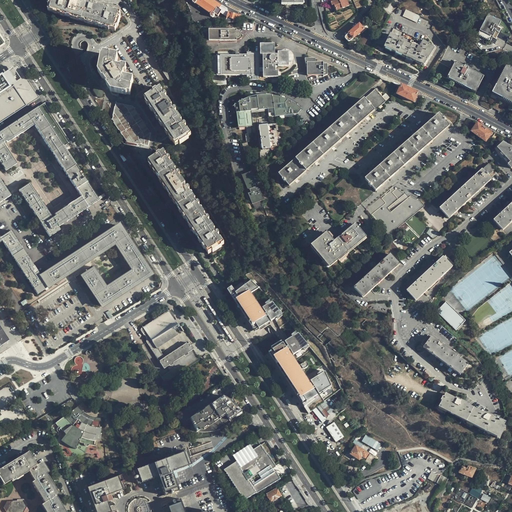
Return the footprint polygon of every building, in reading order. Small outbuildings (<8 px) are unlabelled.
[(121,17),(122,13),(115,11),(114,12),(111,11),(112,10),(111,10),(110,9),(109,9),(108,11),(105,10),(105,9),(98,6),(97,7),(95,6),(95,5),(94,4),(92,4),(91,5),(84,3),(84,2),(83,1),(82,0),(81,1),(80,2),(77,1),(77,0),(50,0),(49,5),(50,6),(49,11),(115,32),(117,26),(118,27),(121,17)] [(221,6),(211,0),(189,0),(195,4),(196,3),(210,13),(210,15),(210,16),(211,17),(213,17),(213,16),(214,16),(214,14),(215,14),(218,16),(222,11),(219,9),(221,6)] [(350,7),(347,0),(337,0),(331,3),(332,6),(335,5),(337,12),(350,7)] [(380,8),(378,5),(367,14),(370,17),(380,8)] [(416,24),(419,17),(405,10),(402,18),(416,24)] [(239,22),(241,15),(240,15),(237,15),(228,13),(225,22),(225,23),(239,22)] [(494,40),(495,35),(498,28),(502,30),(504,25),(500,23),(502,18),(488,13),(480,35),(494,40)] [(240,28),(239,22),(225,23),(225,29),(215,29),(215,31),(209,32),(209,41),(235,38),(235,28),(240,28)] [(364,31),(359,25),(344,37),(347,41),(348,42),(349,42),(352,39),(354,40),(364,31)] [(424,66),(435,48),(422,42),(419,49),(412,46),(412,45),(410,44),(410,45),(402,41),(402,40),(398,38),(398,39),(390,36),(384,49),(424,66)] [(289,66),(288,51),(278,51),(278,53),(275,53),(275,45),(260,45),(260,56),(262,56),(263,78),(277,78),(277,70),(275,70),(275,64),(278,64),(278,66),(289,66)] [(256,74),(255,54),(215,55),(216,76),(256,74)] [(123,79),(125,70),(117,68),(119,58),(103,55),(99,73),(111,92),(131,95),(133,81),(123,79)] [(314,58),(304,58),(305,66),(306,66),(306,75),(322,76),(322,77),(326,75),(326,63),(314,63),(314,58)] [(175,77),(165,63),(161,66),(164,70),(163,71),(169,81),(175,77)] [(3,73),(0,74),(0,95),(14,86),(12,84),(21,79),(17,75),(14,77),(12,74),(15,72),(11,65),(6,68),(8,71),(3,74),(3,73)] [(469,68),(465,66),(464,68),(462,67),(460,69),(454,66),(447,79),(453,83),(476,94),(484,78),(468,70),(469,68)] [(510,68),(505,66),(491,95),(511,104),(511,67),(510,67),(510,68)] [(453,83),(447,79),(443,78),(440,84),(450,89),(453,83)] [(401,85),(400,87),(417,95),(417,93),(401,85)] [(0,123),(26,106),(14,86),(0,95),(0,123)] [(104,94),(100,88),(95,86),(94,92),(98,97),(101,98),(101,99),(103,100),(104,94)] [(417,95),(400,87),(397,93),(396,95),(413,103),(414,101),(417,95)] [(182,121),(178,115),(177,115),(175,113),(176,113),(177,112),(177,111),(177,110),(176,110),(176,109),(174,110),(172,108),(173,107),(168,100),(167,100),(165,98),(166,97),(167,97),(167,95),(166,94),(165,94),(164,96),(162,92),(162,91),(160,88),(158,89),(157,89),(153,91),(153,92),(153,93),(145,98),(175,145),(178,143),(179,143),(189,137),(188,137),(189,135),(190,134),(191,134),(189,130),(187,131),(185,128),(186,128),(187,127),(187,126),(186,125),(185,125),(184,126),(182,123),(182,121)] [(373,104),(377,108),(387,99),(382,95),(379,98),(373,91),(367,97),(371,102),(372,102),(373,103),(373,104)] [(233,106),(236,110),(238,128),(251,127),(250,114),(250,112),(267,111),(272,110),(273,114),(273,118),(296,115),(300,110),(295,106),(289,102),(284,99),(279,97),(271,95),(265,95),(260,95),(253,96),(247,97),(243,99),(238,102),(233,106)] [(304,165),(308,169),(377,108),(373,104),(373,103),(372,102),(371,102),(367,97),(298,158),(301,162),(301,163),(303,166),(304,165)] [(150,132),(134,106),(116,103),(113,119),(127,140),(148,145),(150,132)] [(0,131),(0,162),(6,171),(16,164),(3,143),(6,141),(7,143),(34,125),(81,197),(54,214),(55,216),(52,218),(29,183),(19,190),(49,237),(60,230),(58,227),(98,200),(63,146),(38,107),(0,131)] [(375,192),(450,127),(446,123),(447,122),(445,119),(444,120),(440,116),(365,180),(369,184),(368,185),(370,188),(371,187),(375,192)] [(270,149),(266,125),(257,127),(261,151),(270,149)] [(486,143),(492,135),(478,125),(472,133),(486,143)] [(511,168),(511,147),(501,143),(494,149),(508,164),(508,165),(511,169),(511,168)] [(197,204),(195,201),(196,200),(192,194),(190,194),(189,191),(190,190),(191,190),(191,189),(190,187),(189,187),(188,188),(187,189),(185,185),(186,184),(182,179),(181,178),(179,176),(180,175),(181,174),(180,173),(180,172),(179,172),(178,172),(177,173),(176,171),(176,169),(172,163),(171,163),(169,160),(170,160),(171,160),(171,159),(171,158),(170,157),(169,157),(168,157),(168,158),(166,155),(166,154),(164,150),(161,152),(152,157),(152,158),(148,161),(208,254),(212,251),(213,252),(222,246),(224,244),(222,240),(220,240),(218,237),(219,237),(220,236),(220,235),(220,234),(218,234),(217,235),(215,232),(215,231),(212,225),(210,225),(208,221),(210,221),(210,220),(210,219),(209,218),(208,218),(207,218),(207,219),(205,216),(206,215),(202,209),(201,209),(199,206),(200,206),(200,205),(200,204),(199,203),(197,203),(197,204)] [(301,162),(298,158),(278,175),(281,179),(280,180),(283,183),(284,182),(287,186),(308,169),(304,165),(303,166),(301,163),(301,162)] [(448,218),(491,180),(487,176),(494,170),(489,164),(439,208),(448,218)] [(11,174),(15,179),(23,173),(20,168),(11,174)] [(253,173),(243,176),(253,205),(264,201),(260,190),(256,192),(255,187),(257,186),(253,173)] [(0,202),(10,196),(0,179),(0,202)] [(388,235),(425,206),(415,193),(409,197),(407,195),(405,197),(396,186),(368,208),(388,235)] [(98,196),(100,203),(108,200),(105,194),(98,196)] [(502,231),(511,221),(511,203),(493,221),(502,231)] [(41,277),(11,231),(0,237),(0,242),(2,241),(37,294),(84,263),(85,265),(88,263),(88,261),(115,243),(132,271),(105,289),(91,266),(86,270),(88,273),(83,277),(102,307),(150,274),(118,225),(41,277)] [(326,233),(313,245),(331,267),(339,260),(342,258),(341,257),(365,236),(364,235),(356,225),(335,243),(326,233)] [(430,227),(427,233),(434,238),(438,233),(430,227)] [(367,239),(365,236),(341,257),(342,258),(339,260),(340,262),(367,239)] [(331,267),(313,245),(311,247),(329,269),(331,267)] [(362,298),(398,264),(389,254),(353,288),(362,298)] [(416,301),(452,267),(451,266),(453,264),(445,255),(407,291),(416,301)] [(422,270),(409,282),(412,285),(424,273),(422,270)] [(230,287),(226,291),(250,327),(253,325),(257,330),(259,332),(270,325),(269,323),(275,318),(276,321),(281,317),(279,315),(281,315),(271,303),(270,303),(269,301),(263,305),(265,307),(261,309),(257,303),(258,302),(252,293),(258,289),(249,281),(234,294),(230,287)] [(467,320),(447,301),(438,311),(458,330),(467,320)] [(163,367),(167,365),(193,349),(189,342),(163,358),(156,347),(177,334),(174,329),(178,327),(175,320),(175,319),(169,309),(140,326),(140,327),(139,328),(140,328),(140,329),(142,333),(144,332),(146,336),(145,337),(145,338),(145,340),(163,367)] [(0,327),(0,346),(9,341),(0,327)] [(306,347),(307,346),(298,334),(296,335),(294,333),(290,336),(291,338),(283,344),(281,342),(269,349),(271,352),(267,354),(298,400),(301,399),(305,403),(301,406),(303,409),(318,397),(318,395),(330,387),(324,372),(322,374),(320,371),(316,375),(317,377),(310,382),(302,372),(305,369),(307,367),(305,365),(304,364),(298,367),(292,356),(301,350),(303,352),(308,348),(306,347)] [(469,364),(429,334),(421,345),(460,376),(469,364)] [(163,381),(199,359),(193,349),(167,365),(170,369),(160,376),(163,381)] [(498,421),(462,402),(463,400),(458,398),(457,399),(446,393),(444,397),(443,396),(441,400),(442,401),(440,404),(499,435),(506,423),(501,420),(501,421),(499,420),(498,421)] [(230,419),(240,410),(235,404),(232,407),(228,403),(230,401),(224,396),(188,416),(199,435),(205,435),(212,434),(216,432),(224,429),(223,426),(226,425),(230,422),(231,421),(230,419)] [(81,410),(78,406),(71,411),(68,411),(69,413),(56,423),(62,430),(67,433),(62,441),(71,446),(77,449),(80,442),(85,443),(85,445),(86,445),(87,446),(89,446),(90,445),(90,444),(95,445),(96,440),(102,441),(102,427),(96,427),(92,426),(93,421),(87,419),(82,417),(84,413),(81,410)] [(321,424),(325,420),(315,406),(311,409),(310,410),(321,424)] [(337,418),(325,429),(336,442),(348,432),(337,418)] [(377,451),(381,444),(368,438),(365,443),(377,451)] [(240,457),(253,449),(249,443),(236,452),(240,457)] [(228,478),(229,479),(230,480),(229,481),(232,482),(231,483),(233,485),(232,485),(235,487),(234,487),(236,489),(235,490),(238,492),(237,493),(240,494),(238,495),(241,497),(240,498),(243,499),(242,500),(243,502),(255,494),(255,495),(280,480),(276,472),(270,475),(269,472),(276,467),(267,454),(260,444),(253,449),(240,457),(238,458),(238,459),(226,467),(222,469),(223,471),(225,472),(224,473),(227,475),(226,476),(229,477),(228,478)] [(366,458),(367,455),(368,453),(356,446),(351,454),(360,460),(362,456),(366,458)] [(37,465),(29,452),(0,470),(0,474),(6,484),(28,470),(34,481),(33,482),(45,502),(42,504),(47,511),(65,511),(55,496),(58,494),(46,474),(48,472),(41,463),(37,465)] [(171,473),(191,465),(185,452),(133,471),(136,477),(135,478),(135,479),(135,480),(136,480),(137,480),(139,486),(158,478),(164,493),(169,491),(170,491),(171,491),(172,490),(177,488),(171,473)] [(368,453),(367,455),(368,457),(367,460),(372,463),(375,458),(375,457),(368,453)] [(472,477),(475,470),(468,467),(467,469),(463,467),(460,473),(472,477)] [(496,477),(497,475),(495,473),(496,471),(495,471),(495,470),(494,470),(493,470),(493,471),(492,472),(489,470),(489,471),(487,470),(487,471),(488,472),(486,475),(495,480),(496,477)] [(511,474),(506,472),(500,483),(503,484),(507,478),(509,479),(511,474)] [(443,487),(448,479),(441,475),(440,476),(437,474),(433,480),(443,487)] [(110,511),(107,502),(105,497),(111,494),(125,489),(124,484),(124,483),(125,482),(124,482),(124,481),(123,481),(121,476),(86,489),(95,511),(110,511)] [(481,489),(474,484),(471,489),(479,493),(481,489)] [(276,488),(266,494),(267,495),(270,502),(281,496),(277,490),(276,488)] [(238,502),(234,496),(227,499),(226,499),(227,501),(229,505),(238,502)] [(209,511),(208,509),(200,511),(186,511),(181,497),(175,499),(175,498),(174,498),(173,498),(172,499),(172,500),(168,502),(171,511),(209,511)] [(28,511),(30,510),(24,501),(8,501),(5,508),(7,511),(28,511)] [(421,511),(418,502),(395,511),(421,511)]
